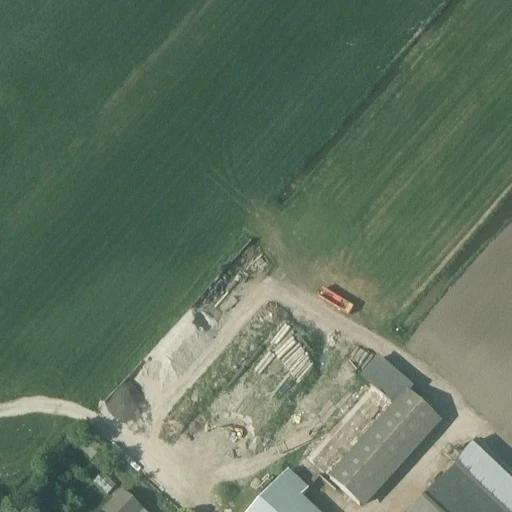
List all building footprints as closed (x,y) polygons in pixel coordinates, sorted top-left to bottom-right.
[(370,386),(305,458),(331,480),(396,409),(393,407),(370,386)] [(396,409),(331,480),(361,508),(439,420),(409,394),(396,409)] [(79,449),(91,460),(102,449),(90,438),(79,449)] [(511,511),(511,475),(476,442),(455,465),(411,511),(511,511)] [(288,472),(251,511),(316,511),(301,498),(308,490),(288,472)] [(105,511),(141,511),(142,511),(122,494),(105,511)]
